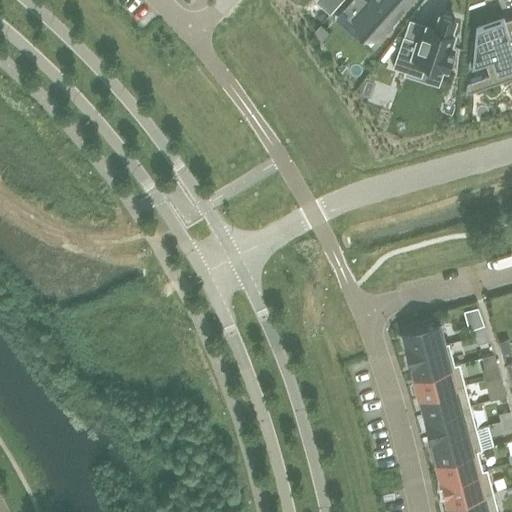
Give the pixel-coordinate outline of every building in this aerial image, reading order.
[(366,0),(349,0),(344,7),(378,37),(411,0),(368,0),(367,1),(366,0)] [(403,35),(393,66),(421,76),(427,59),(444,65),(446,65),(453,45),(449,44),(453,32),(450,31),(454,18),(440,13),(436,26),(428,23),(427,24),(425,32),(423,31),(420,40),(404,35),(403,35)] [(471,41),(468,66),(492,58),(497,72),(511,67),(511,16),(505,19),(504,15),(476,25),(475,40),(471,41)] [(320,23),(314,30),(320,40),(329,31),(320,23)] [(406,342),(409,353),(449,342),(449,341),(444,343),(438,321),(404,330),(407,341),(406,342)] [(485,324),(473,328),(476,336),(488,332),(485,324)] [(488,332),(476,336),(479,344),(490,340),(488,332)] [(460,363),(459,362),(455,363),(449,342),(409,353),(412,364),(413,364),(416,375),(460,363)] [(494,353),(483,357),(489,378),(500,374),(494,353)] [(416,375),(421,395),(465,384),(460,363),(416,375)] [(500,374),(489,378),(495,399),(507,395),(500,374)] [(425,416),(426,417),(471,405),(465,384),(421,395),(427,416),(425,416)] [(431,439),(476,427),(471,405),(426,417),(431,439)] [(501,420),(511,417),(511,414),(511,409),(499,412),(501,420)] [(511,426),(511,417),(501,420),(503,428),(511,426)] [(433,439),(438,459),(482,448),(476,427),(431,439),(432,440),(433,439)] [(488,469),(487,468),(478,470),(473,451),(482,448),(438,459),(444,480),(488,469)] [(444,480),(449,502),(493,491),(488,469),(444,480)] [(499,511),(493,491),(449,502),(451,511),(499,511)]
